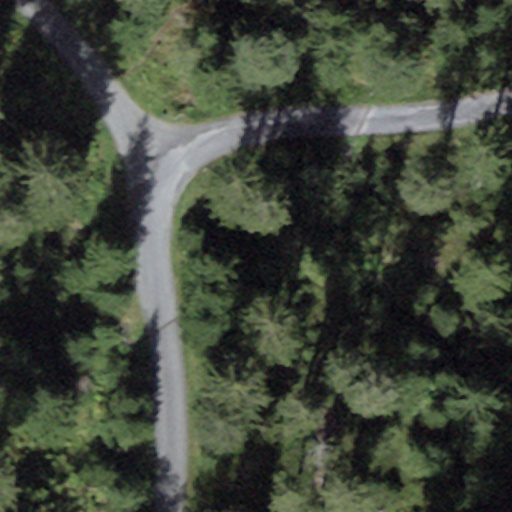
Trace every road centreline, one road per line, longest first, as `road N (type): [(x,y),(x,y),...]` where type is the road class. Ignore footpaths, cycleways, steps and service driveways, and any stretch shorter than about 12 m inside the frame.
road 1 (track): [(164,511),(157,230),(141,152),(120,109),(27,0)]
road 2 (track): [(141,152),(511,96)]
